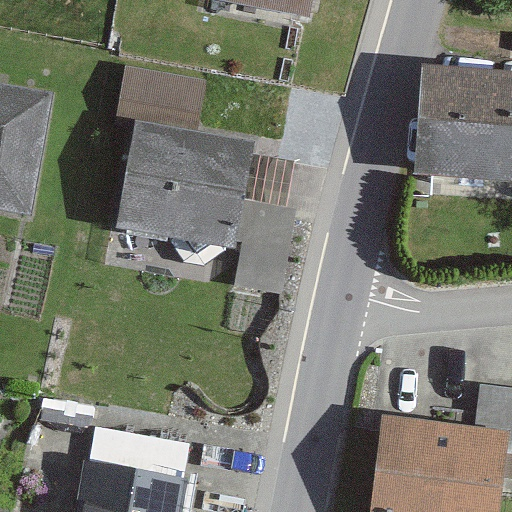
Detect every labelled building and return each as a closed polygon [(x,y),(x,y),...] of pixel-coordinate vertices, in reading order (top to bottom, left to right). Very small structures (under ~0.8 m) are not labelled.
[(307,0),(201,0),(200,9),(303,26),(307,0)] [(203,83),(124,70),(115,128),(130,131),(115,222),(236,241),(253,136),(195,127),(203,83)] [(511,76),(421,73),(418,180),(511,182),(511,76)] [(0,210),(31,217),(54,96),(0,85),(0,210)] [(379,422),(371,511),(502,511),(505,478),(511,478),(511,394),(477,392),(474,429),(379,422)] [(184,511),(196,452),(92,431),(76,511),(184,511)]
